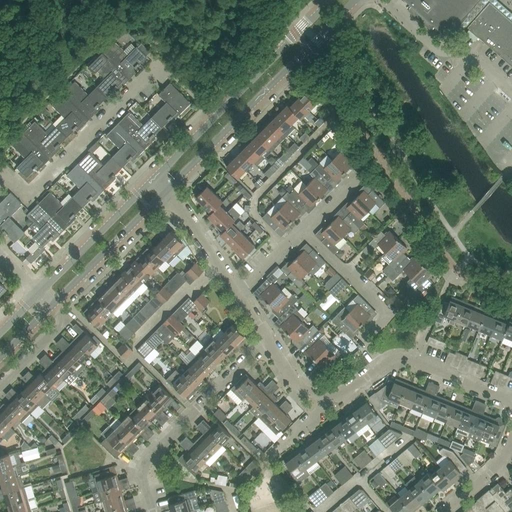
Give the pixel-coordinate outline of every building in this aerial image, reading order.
[(405,0),(412,6),(408,10),(430,29),(434,25),(441,31),(448,37),(479,0),(405,0)] [(511,20),(490,2),(468,27),(511,65),(511,20)] [(441,31),(437,36),(443,41),(448,37),(441,31)] [(115,41),(103,53),(129,79),(139,69),(137,67),(140,64),(140,63),(147,56),(138,47),(129,55),(115,41)] [(106,79),(98,87),(106,96),(113,89),(114,90),(118,86),(120,89),(129,79),(103,53),(88,68),(97,72),(98,71),(106,79)] [(75,81),(63,93),(90,119),(99,109),(97,107),(100,104),(100,103),(106,96),(98,87),(89,95),(75,81)] [(167,103),(153,118),(161,126),(168,120),(169,120),(172,117),(175,119),(191,103),(171,83),(159,94),(167,103)] [(305,91),(297,99),(309,111),(317,103),(305,91)] [(66,119),(58,127),(67,136),(74,129),(74,130),(78,126),(80,129),(90,119),(63,93),(52,104),(66,119)] [(288,104),(288,105),(301,118),(309,111),(297,99),(290,107),(288,104)] [(288,105),(280,112),(292,124),(299,116),(301,119),(301,118),(288,105)] [(130,111),(118,123),(145,149),(154,140),(152,137),(155,134),(155,133),(161,126),(153,118),(144,126),(130,111)] [(295,128),(292,124),(280,112),(273,120),(288,135),(295,128)] [(273,120),(265,128),(280,143),(288,135),(273,120)] [(35,121),(23,133),(50,159),(60,149),(57,147),(61,144),(60,143),(67,136),(58,127),(50,135),(35,121)] [(121,149),(113,157),(122,166),(128,160),(129,160),(133,157),(135,159),(145,149),(118,123),(107,135),(121,149)] [(265,128),(257,135),(269,147),(272,150),(280,143),(265,128)] [(21,131),(12,141),(14,142),(23,133),(21,131)] [(50,159),(23,133),(14,142),(12,144),(26,159),(18,167),(27,176),(34,169),(35,170),(38,166),(40,169),(50,159)] [(257,135),(250,143),(261,154),(265,158),(272,150),(269,147),(257,135)] [(340,152),(332,160),(337,164),(345,172),(348,169),(352,164),(353,164),(349,159),(354,155),(358,150),(348,136),(340,143),(344,147),(340,152)] [(250,143),(242,151),(254,162),(257,166),(265,158),(261,154),(250,143)] [(90,151),(79,163),(105,189),(114,180),(112,177),(115,174),(115,173),(122,166),(113,157),(104,166),(90,151)] [(242,151),(235,158),(246,170),(254,162),(242,151)] [(312,157),(308,161),(315,168),(319,164),(312,157)] [(246,170),(235,158),(227,166),(238,178),(246,170)] [(319,164),(315,168),(328,181),(332,176),(337,180),(345,172),(332,160),(325,167),(320,163),(319,164)] [(81,189),(73,197),(82,206),(89,200),(93,197),(95,199),(105,189),(79,163),(67,175),(81,189)] [(314,177),(307,185),(320,198),(328,189),(324,185),(328,181),(315,168),(312,171),(310,173),(314,177)] [(290,193),(290,194),(303,206),(307,202),(311,206),(316,201),(320,198),(307,185),(303,181),(295,188),(294,189),(291,193),(290,193)] [(290,185),(286,189),(288,191),(290,193),(291,193),(294,189),(290,185)] [(196,197),(204,205),(215,194),(207,186),(196,197)] [(283,187),(278,192),(283,196),(287,192),(283,187)] [(364,190),(356,198),(368,211),(376,203),(380,207),(385,202),(373,190),(368,194),(364,190)] [(50,191),(39,203),(65,229),(75,220),(72,217),(76,214),(75,213),(82,206),(73,197),(70,194),(62,202),(50,191)] [(287,201),(279,208),(292,221),(300,213),(296,208),(300,204),(302,206),(303,206),(290,194),(288,191),(283,197),(287,201)] [(6,197),(0,203),(0,231),(2,234),(4,232),(8,235),(8,234),(15,241),(24,232),(9,217),(16,211),(18,209),(23,204),(11,192),(6,197)] [(208,216),(223,201),(215,194),(204,205),(211,212),(208,216)] [(352,211),(347,215),(360,228),(360,227),(364,223),(365,223),(361,218),(368,211),(356,198),(347,207),(352,211)] [(208,216),(216,224),(227,212),(220,205),(223,201),(208,216)] [(391,202),(387,205),(390,209),(393,214),(397,211),(391,202)] [(40,244),(26,258),(31,263),(45,249),(42,246),(49,239),(50,240),(53,237),(55,239),(65,229),(39,203),(27,215),(34,222),(33,222),(33,223),(30,226),(37,233),(33,238),(40,244)] [(227,212),(216,224),(222,230),(223,231),(224,231),(232,223),(235,220),(240,214),(233,207),(227,212)] [(292,221),(279,208),(272,216),(268,212),(262,217),(275,230),(279,225),(284,229),(292,221)] [(338,215),(330,224),(343,236),(350,229),(355,233),(360,228),(347,215),(343,220),(338,215)] [(224,231),(221,234),(228,242),(240,230),(245,225),(240,220),(235,226),(233,224),(232,223),(224,231)] [(343,236),(330,224),(322,232),(326,237),(322,241),(334,254),(340,248),(335,244),(343,236)] [(172,230),(163,239),(178,254),(187,245),(172,230)] [(228,242),(236,250),(247,238),(240,230),(228,242)] [(378,244),(386,252),(399,239),(390,231),(386,235),(381,230),(369,243),(374,248),(378,244)] [(247,238),(236,250),(244,257),(255,246),(247,238)] [(155,247),(154,248),(166,260),(169,263),(178,254),(163,239),(155,247)] [(382,256),(390,263),(383,270),(388,275),(394,268),(395,269),(407,256),(403,252),(407,247),(399,239),(386,252),(382,256)] [(151,245),(143,252),(159,267),(166,260),(154,248),(155,247),(151,244),(151,245)] [(304,250),(296,258),(309,271),(309,270),(313,275),(326,262),(313,249),(309,254),(304,250)] [(340,249),(336,253),(340,257),(344,253),(340,249)] [(143,252),(136,260),(151,275),(159,267),(143,252)] [(394,268),(388,275),(393,281),(400,274),(404,269),(412,277),(424,264),(416,256),(412,260),(407,256),(395,269),(394,268)] [(309,271),(296,258),(288,266),(292,271),(288,275),(300,288),(306,282),(301,278),(309,271)] [(136,260),(129,267),(144,282),(151,275),(136,260)] [(199,276),(204,270),(196,263),(191,268),(199,276)] [(424,264),(412,277),(407,281),(420,294),(430,284),(433,282),(428,277),(433,273),(424,264)] [(129,267),(121,275),(136,290),(144,282),(129,267)] [(370,269),(366,273),(372,279),(376,275),(370,269)] [(188,272),(183,276),(187,280),(191,284),(195,279),(188,272)] [(260,295),(269,303),(281,290),(274,283),(278,279),(273,273),(260,286),(265,290),(260,295)] [(330,290),(342,278),(337,273),(324,285),(330,290)] [(121,275),(114,282),(129,297),(136,290),(121,275)] [(175,275),(171,279),(179,287),(183,283),(175,275)] [(171,279),(163,287),(172,295),(179,287),(171,279)] [(114,282),(106,289),(122,304),(129,297),(114,282)] [(430,284),(420,294),(423,297),(433,287),(430,284)] [(163,287),(156,295),(164,303),(172,295),(163,287)] [(330,290),(329,291),(335,296),(339,292),(333,287),(330,290)] [(391,287),(386,292),(391,296),(395,292),(391,287)] [(106,289),(99,297),(114,312),(122,304),(106,289)] [(281,290),(269,303),(272,306),(277,311),(275,314),(279,318),(281,317),(286,311),(293,304),(298,299),(293,294),(289,298),(281,290)] [(194,302),(197,305),(202,309),(210,301),(202,293),(194,302)] [(357,304),(350,311),(362,324),(371,315),(366,311),(371,306),(358,294),(353,299),(357,304)] [(396,294),(390,299),(398,307),(403,302),(396,294)] [(156,295),(149,302),(157,310),(164,303),(156,295)] [(444,301),(436,321),(442,324),(446,316),(451,318),(450,322),(449,323),(454,325),(454,324),(456,320),(464,301),(452,296),(449,303),(444,301)] [(99,297),(91,305),(106,320),(114,312),(99,297)] [(189,297),(181,306),(188,313),(197,305),(194,302),(189,297)] [(456,320),(467,325),(475,306),(464,301),(456,320)] [(149,302),(141,309),(149,318),(157,310),(149,302)] [(286,311),(281,317),(285,321),(281,325),(289,334),(302,321),(305,318),(297,310),(298,309),(294,305),(294,304),(293,304),(286,311)] [(106,320),(91,305),(84,312),(99,327),(106,320)] [(181,306),(172,315),(180,322),(188,313),(181,306)] [(467,325),(479,330),(487,311),(475,306),(467,325)] [(345,307),(333,320),(349,337),(362,324),(350,311),(345,307)] [(149,318),(141,309),(134,317),(142,325),(149,318)] [(479,330),(491,334),(499,316),(487,311),(479,330)] [(185,327),(180,322),(172,315),(164,323),(176,335),(185,327)] [(491,334),(503,339),(510,321),(499,316),(491,334)] [(502,342),(502,343),(511,346),(511,317),(510,321),(503,339),(502,342)] [(134,333),(138,329),(130,321),(126,325),(134,333)] [(302,338),(306,342),(319,329),(314,324),(309,328),(302,321),(289,334),(297,342),(302,338)] [(159,328),(156,332),(163,339),(168,344),(176,335),(164,323),(159,328)] [(233,324),(225,333),(239,348),(248,339),(238,329),(238,328),(237,327),(237,328),(233,324)] [(127,340),(130,337),(134,333),(126,325),(122,329),(119,332),(127,340)] [(302,346),(306,351),(315,359),(327,346),(320,339),(324,335),(322,333),(319,330),(319,329),(306,342),(302,346)] [(80,333),(75,338),(90,353),(92,352),(99,345),(101,342),(94,335),(92,338),(84,330),(80,333)] [(152,335),(147,340),(155,348),(160,343),(163,339),(156,332),(152,335)] [(225,333),(216,341),(227,353),(231,356),(239,348),(225,333)] [(427,343),(444,350),(446,343),(429,337),(427,343)] [(75,338),(67,347),(82,362),(90,353),(75,338)] [(213,338),(204,346),(219,361),(227,353),(216,341),(213,338)] [(145,358),(150,353),(155,348),(147,340),(142,345),(137,350),(145,358)] [(198,340),(189,348),(191,350),(196,355),(211,370),(219,361),(204,346),(198,340)] [(125,342),(118,350),(126,358),(134,351),(125,342)] [(327,346),(315,359),(323,367),(327,363),(332,368),(344,355),(339,350),(335,354),(327,346)] [(63,350),(58,356),(72,369),(76,373),(77,374),(85,366),(81,362),(82,362),(67,347),(63,350)] [(451,366),(455,354),(449,351),(449,352),(448,353),(444,363),(451,366)] [(455,354),(451,366),(457,368),(456,370),(462,372),(467,359),(468,356),(456,352),(455,354)] [(196,355),(187,363),(191,367),(206,382),(206,381),(202,378),(211,370),(196,355)] [(58,356),(50,364),(65,379),(70,383),(78,375),(76,373),(58,356)] [(474,375),(479,363),(467,359),(462,372),(467,374),(468,373),(474,375)] [(140,361),(131,371),(134,374),(143,365),(140,361)] [(479,363),(474,375),(480,378),(481,378),(485,366),(479,363)] [(50,364),(41,373),(56,387),(65,379),(50,364)] [(191,367),(183,375),(197,390),(206,382),(191,367)] [(166,379),(166,380),(173,386),(174,385),(189,399),(197,390),(183,375),(182,376),(176,369),(175,371),(166,379)] [(117,380),(123,374),(120,370),(114,377),(117,380)] [(131,371),(123,378),(127,382),(134,374),(131,371)] [(491,382),(497,385),(502,373),(496,371),(492,378),(491,382)] [(41,373),(33,381),(48,396),(56,387),(41,373)] [(497,385),(504,388),(509,376),(502,373),(497,385)] [(231,389),(227,393),(238,404),(246,397),(257,385),(246,374),(231,389)] [(111,387),(117,380),(114,377),(107,383),(111,387)] [(121,387),(127,382),(123,378),(118,383),(121,387)] [(369,397),(372,402),(378,410),(385,405),(381,399),(382,395),(391,399),(400,402),(408,384),(396,379),(394,382),(388,380),(386,385),(383,387),(376,393),(375,392),(369,397)] [(425,388),(436,392),(439,384),(427,380),(425,388)] [(29,385),(25,390),(39,404),(43,408),(51,399),(48,396),(33,381),(29,385)] [(246,397),(254,405),(269,390),(261,381),(257,385),(246,397)] [(159,384),(151,392),(166,406),(174,399),(159,384)] [(400,402),(412,407),(419,388),(408,384),(400,402)] [(100,397),(106,391),(103,387),(97,394),(100,397)] [(112,397),(117,391),(113,388),(108,393),(112,397)] [(412,407),(423,412),(431,393),(419,388),(412,407)] [(25,390),(16,398),(31,413),(39,404),(25,390)] [(259,416),(259,417),(278,398),(269,390),(254,405),(263,413),(259,416)] [(151,392),(144,399),(159,414),(166,406),(151,392)] [(106,402),(112,397),(108,393),(103,398),(106,402)] [(423,412),(435,416),(442,398),(431,393),(423,412)] [(94,404),(100,397),(97,394),(90,400),(94,404)] [(4,403),(22,421),(31,413),(16,398),(8,406),(4,403)] [(259,417),(268,425),(283,410),(275,402),(278,398),(259,417)] [(435,416),(447,421),(454,403),(442,398),(435,416)] [(144,399),(137,407),(151,421),(159,414),(144,399)] [(285,399),(279,405),(286,412),(292,406),(285,399)] [(365,399),(354,407),(366,423),(377,415),(365,399)] [(483,411),(486,403),(475,399),(472,407),(483,411)] [(98,403),(93,408),(97,412),(99,414),(106,407),(100,401),(98,403)] [(4,403),(0,407),(0,416),(10,427),(19,418),(22,422),(22,421),(4,403)] [(447,421),(458,426),(466,407),(454,403),(447,421)] [(86,404),(80,411),(83,414),(90,408),(86,404)] [(137,407),(129,414),(144,429),(151,421),(137,407)] [(354,407),(344,414),(356,430),(366,423),(354,407)] [(458,426),(470,431),(478,412),(466,407),(458,426)] [(91,417),(97,412),(93,408),(88,413),(91,417)] [(214,413),(222,421),(227,416),(219,408),(214,413)] [(268,425),(262,430),(274,442),(280,436),(277,434),(292,419),(286,413),(283,410),(268,425)] [(80,418),(83,414),(80,411),(73,417),(76,421),(80,418)] [(478,412),(470,431),(482,435),(489,417),(483,414),(478,412)] [(129,414),(122,421),(137,436),(144,429),(129,414)] [(344,414),(334,422),(346,438),(356,430),(344,414)] [(381,421),(377,415),(366,423),(370,428),(381,421)] [(0,441),(4,437),(7,441),(16,432),(10,427),(0,416),(0,441)] [(117,417),(110,425),(114,429),(129,444),(133,440),(137,436),(122,421),(117,417)] [(489,417),(482,435),(489,438),(487,442),(496,445),(505,423),(489,417)] [(234,426),(227,419),(224,423),(230,429),(234,426)] [(216,420),(207,429),(222,444),(231,435),(216,420)] [(334,422),(324,430),(336,445),(346,438),(334,422)] [(404,427),(392,422),(391,426),(402,431),(404,427)] [(361,436),(370,428),(366,423),(356,430),(361,436)] [(230,429),(237,436),(240,432),(234,426),(230,429)] [(72,437),(78,430),(74,427),(72,430),(68,433),(72,437)] [(415,431),(404,427),(402,431),(414,436),(415,433),(415,431)] [(415,433),(414,436),(417,437),(422,439),(425,440),(426,437),(428,433),(417,428),(415,431),(415,433)] [(129,444),(114,429),(100,443),(101,444),(101,443),(116,457),(129,444)] [(207,429),(199,438),(214,453),(222,444),(207,429)] [(402,434),(389,429),(378,438),(386,448),(402,434)] [(324,430),(314,437),(326,453),(336,445),(324,430)] [(350,444),(361,436),(356,430),(346,438),(350,444)] [(65,444),(72,437),(68,433),(61,440),(65,444)] [(428,433),(426,437),(438,442),(440,438),(428,433)] [(49,438),(55,445),(59,441),(52,434),(49,438)] [(241,440),(247,446),(251,442),(245,436),(241,440)] [(314,437),(304,445),(316,461),(326,453),(314,437)] [(199,438),(190,446),(206,461),(214,453),(199,438)] [(381,453),(386,448),(378,438),(373,443),(381,453)] [(449,447),(451,443),(440,438),(438,442),(449,447)] [(251,442),(247,446),(254,453),(258,449),(251,442)] [(421,453),(413,444),(407,448),(416,458),(421,453)] [(304,445),(294,452),(306,468),(316,461),(304,445)] [(206,461),(190,446),(178,459),(197,477),(200,473),(197,470),(206,461)] [(449,460),(440,468),(453,483),(463,475),(461,472),(466,467),(458,458),(452,451),(443,447),(439,451),(443,456),(445,455),(449,460)] [(402,453),(410,462),(416,458),(407,448),(402,453)] [(372,460),(364,450),(359,455),(367,464),(372,460)] [(0,455),(0,469),(13,465),(22,463),(18,451),(10,453),(0,456),(0,455)] [(294,452),(280,463),(285,470),(289,467),(293,472),(291,473),(298,483),(310,474),(306,468),(294,452)] [(402,453),(398,456),(406,467),(410,462),(402,453)] [(464,453),(460,456),(468,466),(474,461),(475,457),(473,456),(464,453)] [(361,469),(367,464),(359,455),(353,459),(361,469)] [(402,471),(406,467),(398,456),(394,460),(402,470),(402,471)] [(252,472),(260,464),(254,459),(247,466),(252,472)] [(396,474),(402,470),(394,460),(388,465),(396,474)] [(59,464),(53,466),(55,472),(61,470),(59,464)] [(13,465),(0,469),(0,481),(1,481),(17,477),(17,476),(16,474),(13,465)] [(396,474),(388,465),(383,469),(391,479),(396,474)] [(245,479),(252,472),(247,466),(239,474),(245,479)] [(347,481),(353,476),(345,466),(340,471),(347,481)] [(429,473),(428,473),(441,489),(443,491),(453,483),(440,468),(431,476),(429,473)] [(95,475),(100,491),(120,484),(117,474),(110,476),(109,470),(95,475)] [(347,481),(340,471),(334,475),(342,485),(347,481)] [(378,473),(373,477),(375,480),(379,484),(381,487),(387,482),(378,473)] [(428,473),(419,481),(431,497),(441,489),(428,473)] [(1,481),(5,493),(25,487),(22,475),(17,477),(1,481)] [(414,476),(405,484),(409,489),(422,505),(431,497),(419,481),(414,476)] [(375,480),(371,483),(375,488),(379,484),(375,480)] [(334,492),(326,483),(320,487),(328,497),(334,492)] [(498,483),(493,488),(511,508),(511,507),(511,490),(510,488),(506,492),(501,487),(498,483)] [(100,491),(103,501),(123,495),(120,484),(100,491)] [(5,493),(8,504),(28,498),(25,487),(5,493)] [(323,501),(328,497),(320,487),(315,492),(323,501)] [(493,488),(488,492),(496,501),(491,505),(497,511),(506,511),(511,508),(493,488)] [(195,489),(169,497),(169,498),(169,499),(170,504),(172,511),(185,511),(194,509),(197,509),(197,508),(194,508),(194,507),(191,498),(196,496),(197,496),(195,490),(195,489)] [(409,489),(399,498),(411,511),(413,511),(422,505),(409,489)] [(358,490),(349,497),(358,507),(359,509),(365,504),(371,499),(363,490),(358,490)] [(224,493),(213,496),(215,503),(226,500),(224,493)] [(103,501),(106,511),(126,505),(123,495),(103,501)] [(28,498),(8,504),(10,511),(24,511),(32,510),(39,508),(35,496),(28,498)] [(341,505),(346,511),(351,511),(358,507),(349,497),(341,505)] [(411,511),(399,498),(390,506),(394,511),(411,511)] [(479,499),(473,504),(480,511),(497,511),(491,505),(486,509),(479,499)] [(215,503),(218,510),(228,507),(226,500),(215,503)] [(64,507),(60,508),(60,511),(65,511),(71,511),(68,502),(64,503),(63,503),(64,507)]
